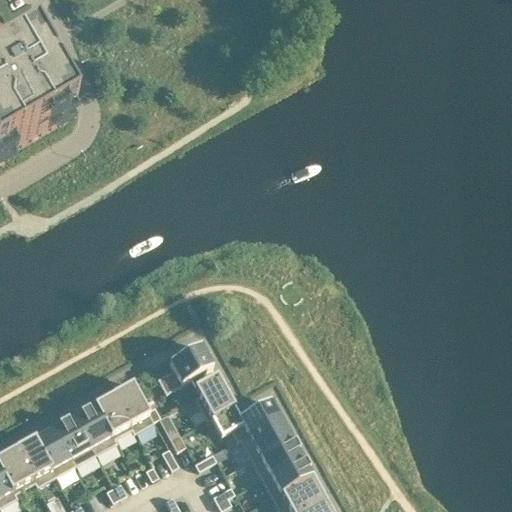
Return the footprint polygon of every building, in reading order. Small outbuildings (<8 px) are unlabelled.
[(60,96),(33,50),(31,47),(0,65),(0,161),(1,160),(73,119),(60,96)] [(190,385),(203,378),(212,373),(200,350),(168,367),(173,375),(157,384),(165,399),(190,385)] [(207,385),(203,378),(190,385),(198,401),(194,403),(206,425),(233,411),(216,380),(207,385)] [(112,399),(134,438),(153,427),(153,426),(147,416),(132,388),(131,388),(112,399)] [(133,439),(134,438),(112,399),(94,409),(116,448),(117,448),(114,444),(131,435),(133,439)] [(233,411),(206,425),(206,426),(211,423),(220,441),(231,436),(236,446),(279,422),(270,406),(239,422),(233,411)] [(94,409),(73,420),(95,460),(116,448),(94,409)] [(153,426),(158,423),(160,422),(154,412),(147,416),(153,426)] [(74,471),(95,460),(73,420),(71,422),(70,420),(64,423),(65,425),(52,432),(74,471)] [(239,445),(251,465),(290,443),(279,422),(236,446),(239,445)] [(161,429),(170,445),(179,440),(170,424),(161,429)] [(52,432),(33,442),(55,482),(74,471),(52,432)] [(176,456),(185,451),(179,440),(170,445),(176,456)] [(33,442),(15,452),(37,492),(55,482),(33,442)] [(290,443),(251,465),(261,484),(301,462),(290,443)] [(36,492),(37,492),(15,452),(0,460),(0,473),(16,503),(17,503),(15,499),(34,488),(36,492)] [(161,457),(171,475),(178,471),(168,453),(161,457)] [(212,459),(194,468),(198,475),(216,466),(212,459)] [(261,484),(271,503),(311,481),(301,462),(261,484)] [(145,475),(151,486),(158,482),(152,471),(145,475)] [(0,473),(0,511),(16,503),(0,473)] [(304,511),(323,502),(311,481),(271,503),(276,511),(304,511)] [(113,492),(119,503),(126,500),(120,488),(113,492)] [(119,503),(113,492),(106,496),(112,507),(119,503)] [(234,499),(230,492),(212,501),(216,509),(227,503),(234,499)] [(177,511),(172,502),(165,505),(168,511),(177,511)] [(328,511),(323,502),(304,511),(328,511)] [(227,503),(216,509),(218,511),(226,511),(231,510),(227,503)]
